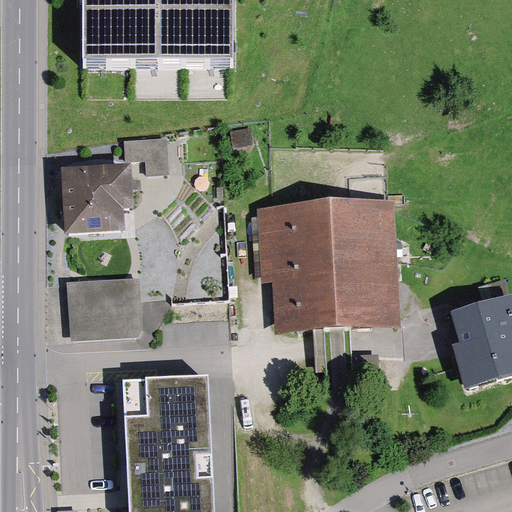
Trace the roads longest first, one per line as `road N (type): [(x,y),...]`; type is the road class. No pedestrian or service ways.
road 1 (secondary): [(20,0),(18,313)]
road 2 (secondary): [(18,313),(21,511)]
road 3 (residential): [(511,450),(427,475),(357,511)]
